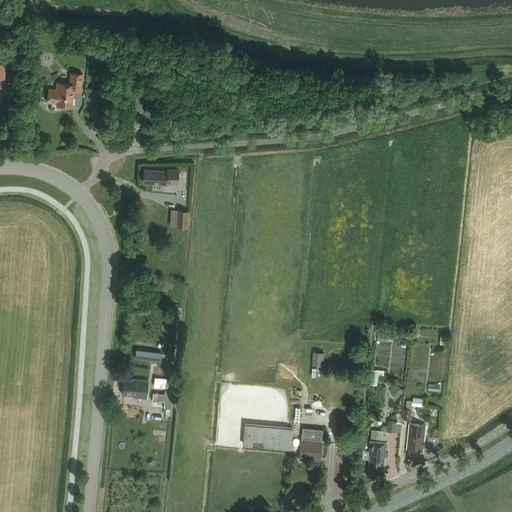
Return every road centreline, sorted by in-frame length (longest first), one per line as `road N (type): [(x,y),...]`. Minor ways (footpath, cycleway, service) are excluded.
road 1 (residential): [(88,511),(109,272),(104,234),(70,187),(40,172),(0,168)]
road 2 (secondary): [(375,511),(511,442)]
road 3 (residential): [(456,457),(320,511)]
